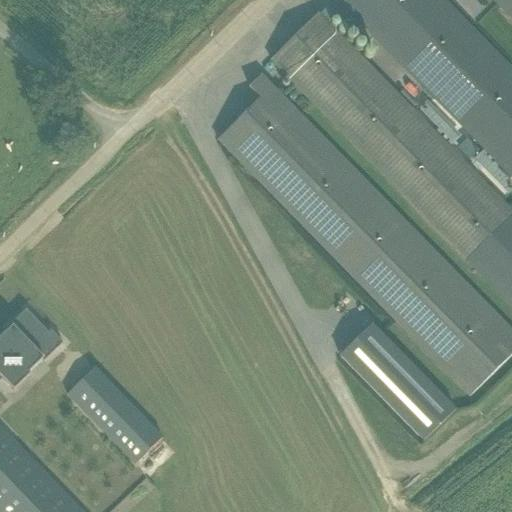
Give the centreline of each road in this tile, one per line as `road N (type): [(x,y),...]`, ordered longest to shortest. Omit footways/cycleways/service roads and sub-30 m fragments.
road 1 (unclassified): [(122,134),(261,0)]
road 2 (residential): [(0,252),(122,134)]
road 3 (unclassified): [(0,26),(122,134)]
